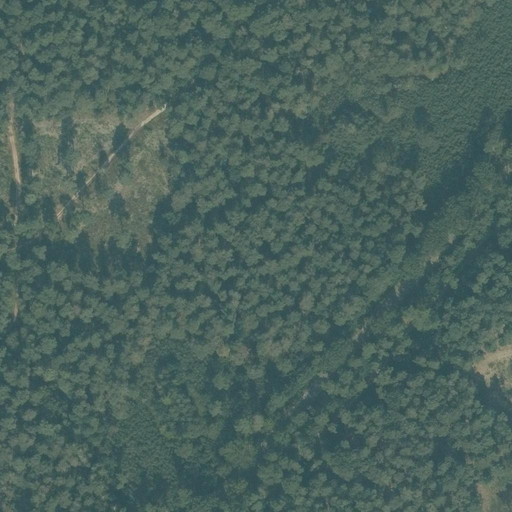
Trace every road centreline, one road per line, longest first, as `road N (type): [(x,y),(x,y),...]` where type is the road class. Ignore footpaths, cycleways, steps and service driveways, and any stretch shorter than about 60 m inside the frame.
road 1 (secondary): [(199,511),(511,147)]
road 2 (track): [(19,255),(257,0)]
road 3 (track): [(21,0),(19,255)]
